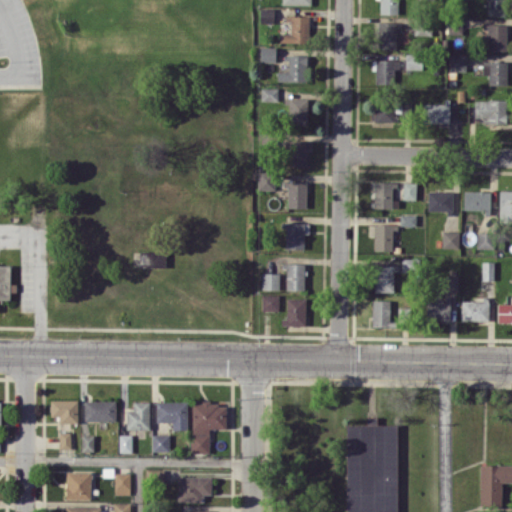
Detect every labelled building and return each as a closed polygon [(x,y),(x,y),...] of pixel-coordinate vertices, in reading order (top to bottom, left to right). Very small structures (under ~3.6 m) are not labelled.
[(379,0),(380,14),(398,13),(397,0),(379,0)] [(485,0),(486,16),(507,16),(506,0),(485,0)] [(274,22),(274,8),(260,8),(260,22),(274,22)] [(280,42),(309,41),(308,15),(288,15),(288,32),(279,33),(280,42)] [(397,22),(375,22),(376,48),(397,47),(397,22)] [(507,24),(484,24),(484,32),(483,32),(482,50),(506,50),(507,24)] [(276,46),(260,46),(260,61),(275,61),(276,46)] [(423,68),(422,53),(406,53),(406,68),(423,68)] [(449,70),(466,71),(466,54),(449,53),(449,70)] [(307,81),(307,55),(287,55),(287,71),(278,71),(278,81),(307,81)] [(394,68),(399,68),(399,59),(374,60),(374,83),(394,83),(394,68)] [(488,85),(507,85),(507,61),(482,60),(482,74),(488,74),(488,85)] [(261,100),(277,101),(277,88),(261,87),(261,100)] [(307,97),(286,98),(286,125),(307,124),(307,97)] [(475,99),(474,117),(482,117),(482,122),(506,123),(506,100),(475,99)] [(449,122),(450,102),(422,102),(422,122),(449,122)] [(398,121),(398,104),(373,103),(373,120),(398,121)] [(308,166),(308,140),(289,140),(289,167),(308,166)] [(258,189),(274,189),(274,171),(257,171),(258,189)] [(306,208),(307,181),(287,180),(286,207),(306,208)] [(373,207),(398,208),(398,199),(394,199),(394,181),(374,181),(373,207)] [(415,199),(416,182),(403,182),(403,199),(415,199)] [(463,209),(490,209),(490,190),(463,190),(463,209)] [(511,190),(499,190),(499,222),(511,221),(511,190)] [(428,211),(452,211),(452,191),(428,191),(428,211)] [(400,225),(415,225),(415,214),(400,214),(400,225)] [(284,248),(304,249),(304,222),(285,222),(284,248)] [(369,223),(368,236),(374,236),(373,250),(394,251),(395,224),(369,223)] [(459,248),(459,231),(442,230),(442,247),(459,248)] [(477,248),(492,248),(492,232),(476,233),(477,248)] [(166,251),(140,251),(140,266),(165,267),(166,251)] [(494,280),(494,261),(482,261),(481,280),(494,280)] [(285,289),(304,289),(304,263),(285,263),(285,289)] [(0,300),(10,301),(10,291),(16,291),(16,283),(10,283),(10,265),(0,264),(0,300)] [(375,264),(374,291),(393,292),(394,265),(375,264)] [(279,272),(262,272),(261,289),(279,289),(279,272)] [(458,290),(458,280),(447,280),(447,290),(458,290)] [(278,294),(261,294),(262,310),(279,310),(278,294)] [(306,298),(285,297),(284,324),(305,325),(306,298)] [(396,326),(396,321),(390,320),(390,300),(372,299),(372,326),(396,326)] [(461,319),(488,319),(488,300),(462,299),(461,319)] [(449,301),(427,300),(427,318),(449,319),(449,301)] [(511,301),(498,302),(497,322),(511,321),(511,301)] [(59,423),(78,422),(77,399),(50,399),(50,416),(59,415),(59,423)] [(116,420),(116,399),(84,400),(85,421),(116,420)] [(172,429),(187,429),(187,400),(156,401),(156,421),(172,421),(172,429)] [(149,429),(150,401),(133,401),(133,409),(127,409),(126,428),(149,429)] [(209,452),(209,428),(226,428),(226,403),(192,402),(191,452),(209,452)] [(346,424),(345,511),(396,511),(397,424),(376,424),(376,417),(366,417),(366,424),(346,424)] [(60,448),(71,448),(71,431),(59,432),(60,448)] [(82,450),(93,450),(94,434),(82,434),(82,450)] [(131,452),(132,434),(119,434),(119,452),(131,452)] [(169,451),(169,434),(152,434),(152,451),(169,451)] [(502,505),(502,481),(511,481),(511,464),(480,464),(479,504),(502,505)] [(164,468),(146,468),(146,482),(164,482),(164,468)] [(66,499),(91,499),(91,470),(65,471),(66,499)] [(115,494),(130,493),(130,472),(114,472),(115,494)] [(212,476),(178,476),(177,500),(202,501),(202,493),(211,494),(212,476)] [(113,511),(129,511),(130,502),(113,502),(113,511)]
